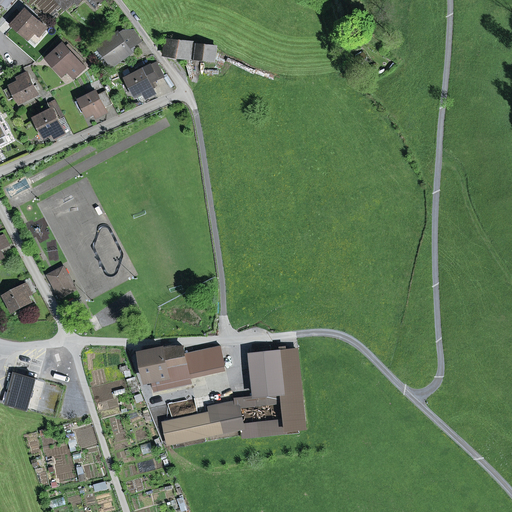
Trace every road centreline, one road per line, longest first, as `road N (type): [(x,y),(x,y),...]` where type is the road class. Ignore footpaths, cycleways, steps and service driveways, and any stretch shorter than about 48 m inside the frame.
road 1 (track): [(449,0),(434,224),(441,369),(418,402)]
road 2 (residential): [(119,0),(187,91),(0,174)]
road 3 (track): [(227,338),(216,224),(187,91)]
road 4 (unclassified): [(290,333),(70,342)]
road 5 (residential): [(70,342),(127,511)]
road 6 (residential): [(0,205),(70,342)]
road 7 (track): [(438,149),(460,168),(475,216),(511,281)]
